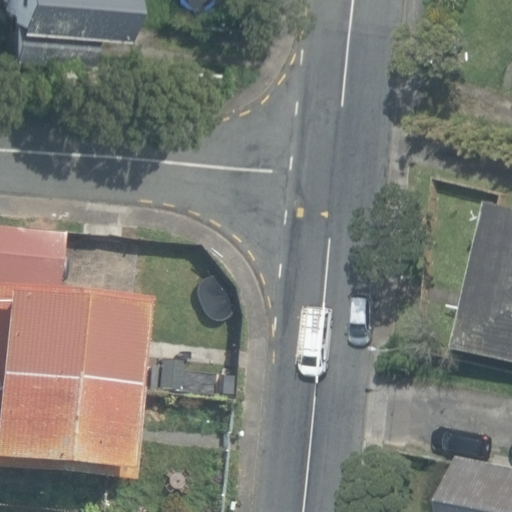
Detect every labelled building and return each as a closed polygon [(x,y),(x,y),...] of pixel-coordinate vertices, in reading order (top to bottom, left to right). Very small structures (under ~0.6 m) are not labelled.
[(6,0),(2,55),(81,61),(83,30),(111,32),(113,0),(6,0)] [(466,345),(511,355),(511,204),(498,201),(466,345)] [(58,234),(0,229),(0,284),(54,288),(58,234)] [(0,468),(126,480),(144,299),(0,285),(0,468)] [(511,511),(511,462),(468,453),(455,511),(511,511)]
